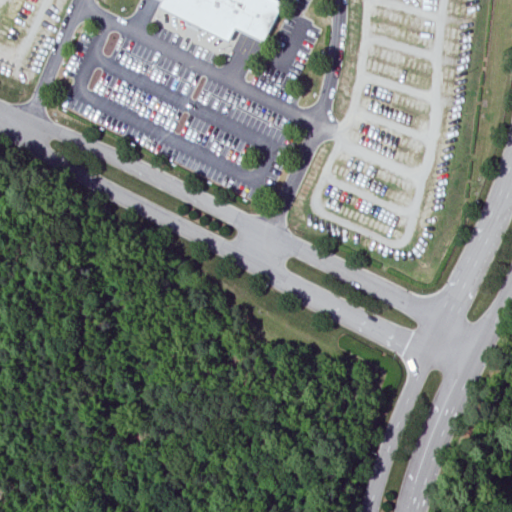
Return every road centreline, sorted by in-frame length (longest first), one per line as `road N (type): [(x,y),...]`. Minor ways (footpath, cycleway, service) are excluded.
road 1 (residential): [(17,125),(42,152),(468,372)]
road 2 (residential): [(484,340),(112,155),(55,130),(17,125)]
road 3 (residential): [(511,169),(400,418),(368,511)]
road 4 (residential): [(416,511),(457,394),(511,283)]
